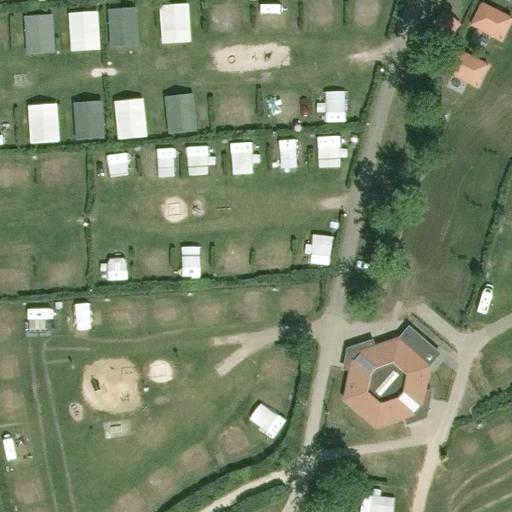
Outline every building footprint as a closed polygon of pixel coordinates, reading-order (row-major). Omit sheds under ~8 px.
[(339,11),(338,0),(312,0),(313,12),(339,11)] [(360,0),(361,15),(382,14),(381,0),(360,0)] [(217,2),(218,24),(235,23),(233,1),(217,2)] [(511,22),(511,17),(482,2),(470,25),(502,42),(511,22)] [(186,6),(161,8),(163,33),(188,32),(186,6)] [(134,10),(109,11),(111,36),(136,35),(134,10)] [(430,23),(447,39),(459,27),(442,11),(430,23)] [(95,14),(70,15),(71,40),(96,39),(95,14)] [(51,16),(26,18),(27,43),(52,41),(51,16)] [(490,65),(458,49),(446,72),(478,89),(490,65)] [(316,92),(315,124),(344,125),(345,92),(316,92)] [(192,106),(167,109),(169,134),(194,131),(192,106)] [(143,111),(118,114),(120,139),(145,136),(143,111)] [(101,113),(76,115),(77,140),(102,138),(101,113)] [(0,132),(15,132),(15,117),(0,116),(0,132)] [(56,116),(31,117),(32,142),(57,141),(56,116)] [(482,134),(470,152),(500,171),(511,153),(482,134)] [(278,137),(279,159),(303,158),(302,136),(278,137)] [(320,136),(320,160),(335,161),(335,137),(320,136)] [(233,138),(234,159),(253,158),(252,138),(233,138)] [(211,163),(211,140),(190,140),(190,163),(211,163)] [(150,175),(168,174),(166,142),(148,144),(150,175)] [(111,171),(134,170),(133,146),(109,148),(111,171)] [(100,173),(110,172),(109,154),(100,155),(100,173)] [(51,198),(67,198),(67,184),(75,184),(75,157),(51,157),(51,198)] [(5,167),(7,197),(30,196),(28,165),(5,167)] [(131,183),(131,172),(115,172),(116,184),(131,183)] [(456,189),(449,210),(476,218),(483,197),(456,189)] [(89,270),(88,237),(76,237),(77,270),(89,270)] [(29,238),(28,265),(51,266),(52,238),(29,238)] [(0,241),(0,279),(9,279),(7,241),(0,241)] [(329,267),(330,243),(309,242),(308,267),(329,267)] [(511,246),(498,243),(491,264),(511,269),(511,246)] [(233,277),(250,276),(249,250),(232,251),(233,277)] [(209,275),(210,253),(190,252),(189,275),(209,275)] [(291,271),(290,252),(271,253),(272,272),(291,271)] [(478,254),(455,254),(455,278),(478,278),(478,254)] [(125,281),(125,260),(105,260),(105,281),(125,281)] [(170,276),(170,264),(149,264),(149,276),(170,276)] [(511,302),(511,292),(511,283),(484,281),(482,299),(511,302)] [(306,285),(288,289),(293,314),(311,311),(306,285)] [(269,317),(270,289),(253,288),(252,317),(269,317)] [(448,289),(441,308),(463,316),(470,297),(448,289)] [(119,320),(139,319),(138,294),(118,295),(119,320)] [(177,294),(154,295),(155,307),(178,305),(177,294)] [(81,325),(102,324),(100,295),(80,295),(81,325)] [(0,330),(2,333),(19,323),(7,305),(0,308),(0,330)] [(54,327),(52,305),(32,307),(33,329),(54,327)] [(427,367),(436,356),(406,330),(396,340),(378,347),(367,350),(365,343),(348,349),(347,350),(345,362),(344,368),(350,369),(345,399),(376,426),(405,416),(407,423),(425,417),(429,398),(421,397),(422,394),(426,373),(427,367)] [(277,382),(299,383),(300,352),(278,351),(277,382)] [(508,379),(511,378),(511,354),(501,358),(508,379)] [(0,377),(14,375),(11,357),(0,359),(0,377)] [(0,407),(1,411),(20,407),(16,387),(0,390),(0,407)] [(503,436),(511,431),(511,407),(494,415),(503,436)] [(5,448),(10,467),(30,461),(24,442),(5,448)] [(204,444),(183,453),(194,481),(216,472),(204,444)] [(235,461),(250,458),(247,444),(232,447),(235,461)] [(150,475),(164,502),(181,493),(167,467),(150,475)] [(16,487),(18,502),(36,500),(35,485),(16,487)] [(396,511),(397,500),(385,499),(385,492),(364,492),(363,511),(396,511)]
